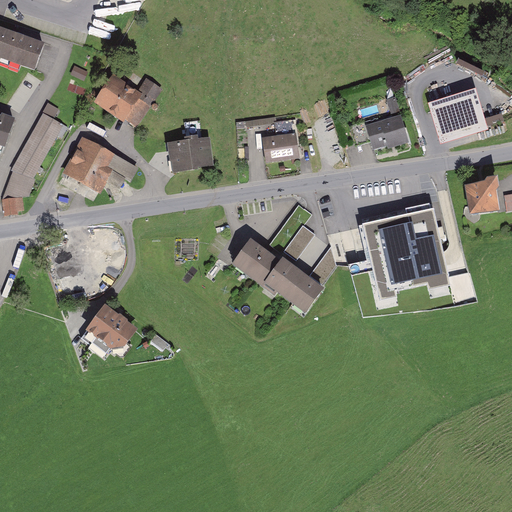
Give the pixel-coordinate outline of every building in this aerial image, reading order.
[(43,45),(0,30),(0,57),(35,70),(43,45)] [(138,95),(112,78),(97,101),(135,126),(159,90),(147,82),(138,95)] [(476,91),(428,106),(441,146),(488,131),(476,91)] [(392,116),(400,114),(395,101),(388,103),(392,116)] [(486,121),(489,130),(506,125),(503,116),(486,121)] [(399,117),(368,126),(374,148),(388,144),(389,146),(406,141),(399,117)] [(12,124),(0,119),(0,146),(3,148),(12,124)] [(64,132),(42,119),(12,178),(6,197),(29,204),(34,185),(64,132)] [(295,134),(263,138),(267,161),(298,156),(295,134)] [(208,137),(170,143),(174,170),(212,164),(208,137)] [(112,154),(83,139),(66,171),(95,186),(101,175),(104,177),(109,167),(106,165),(112,154)] [(484,181),(466,184),(470,213),(498,209),(496,190),(498,187),(497,176),(487,177),(484,181)] [(431,203),(361,219),(379,295),(448,279),(431,203)] [(21,205),(2,208),(4,222),(23,220),(21,205)] [(299,206),(270,245),(286,257),(287,254),(296,260),(315,234),(303,226),(311,215),(299,206)] [(278,262),(251,241),(235,261),(272,289),(273,287),(304,311),(321,290),(281,259),(278,262)] [(330,248),(311,275),(323,283),(335,265),(330,248)] [(135,330),(106,306),(86,330),(88,332),(83,339),(104,356),(110,348),(121,357),(130,346),(125,342),(135,330)] [(171,345),(156,333),(149,341),(162,352),(166,348),(168,350),(171,345)]
